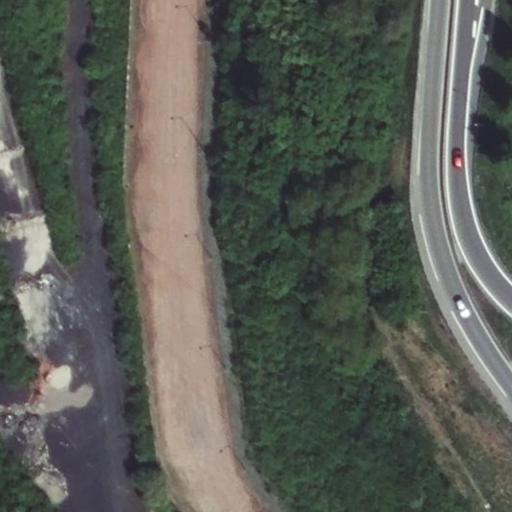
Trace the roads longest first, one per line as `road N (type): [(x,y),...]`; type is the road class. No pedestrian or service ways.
road 1 (track): [(184,0),(173,192),(210,466),(243,511)]
road 2 (trunk): [(441,0),(428,161),(435,237),(466,318),(511,389)]
road 3 (trunk): [(511,301),(475,250),(459,190),(468,0)]
